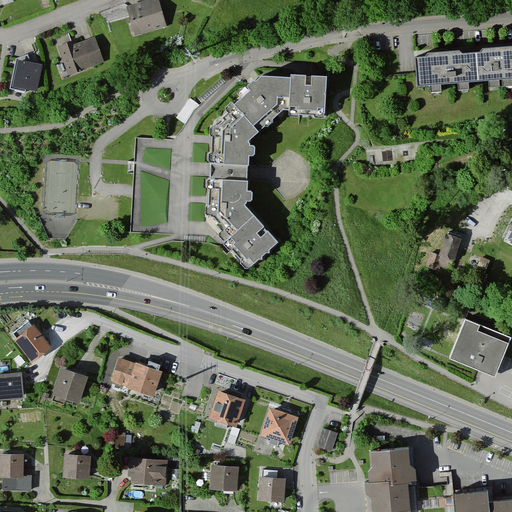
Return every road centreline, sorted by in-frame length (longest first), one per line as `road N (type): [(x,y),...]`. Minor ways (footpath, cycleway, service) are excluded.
road 1 (primary): [(163,297),(511,435)]
road 2 (residential): [(308,511),(304,452),(321,400),(95,319)]
road 3 (residential): [(511,17),(313,37),(235,54),(175,83)]
road 4 (primary): [(163,297),(86,274),(0,272)]
road 5 (primary): [(0,289),(163,297)]
road 6 (residential): [(151,105),(96,155),(100,191),(125,192)]
